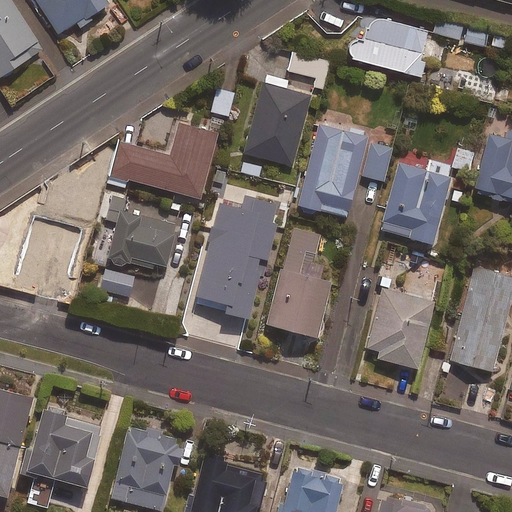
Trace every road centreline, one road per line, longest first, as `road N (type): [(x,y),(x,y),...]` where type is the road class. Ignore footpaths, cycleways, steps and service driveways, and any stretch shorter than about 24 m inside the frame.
road 1 (residential): [(0,326),(511,459)]
road 2 (tertiary): [(270,0),(0,179)]
road 3 (tertiary): [(0,152),(229,0)]
